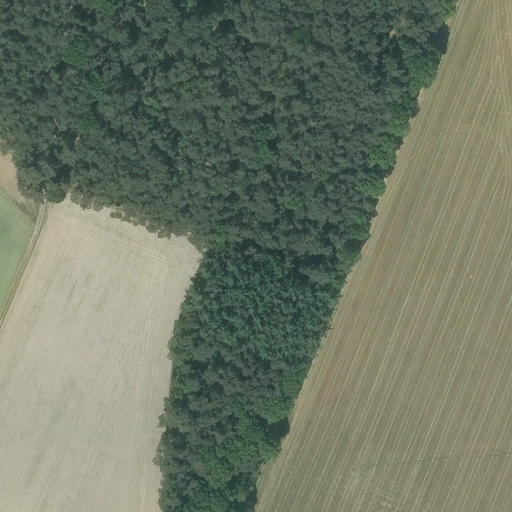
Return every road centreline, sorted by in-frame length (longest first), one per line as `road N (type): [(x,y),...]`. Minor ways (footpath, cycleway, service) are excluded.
road 1 (track): [(244,511),(446,0)]
road 2 (track): [(0,323),(35,239),(70,0)]
